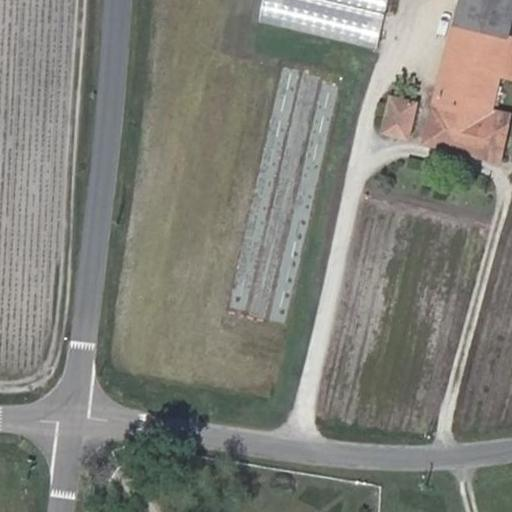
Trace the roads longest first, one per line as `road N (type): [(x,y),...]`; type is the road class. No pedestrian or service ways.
road 1 (unclassified): [(511,448),(336,454),(74,415)]
road 2 (track): [(80,0),(63,319),(55,356),(35,382),(0,387)]
road 3 (unclassified): [(74,415),(100,223),(114,0)]
